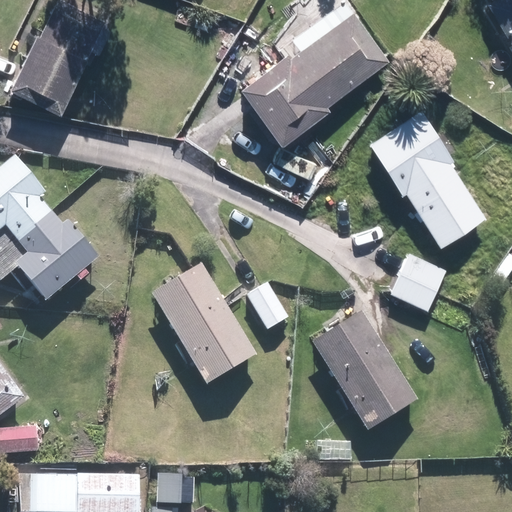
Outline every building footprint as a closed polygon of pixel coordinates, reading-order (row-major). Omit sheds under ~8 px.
[(511,0),(497,0),(494,2),(511,33),(511,0)] [(100,25),(57,2),(8,92),(52,115),(100,25)] [(281,56),(233,90),(272,145),(321,111),(318,107),(382,63),(348,15),(285,59),(281,56)] [(432,141),(415,113),(362,147),(393,196),(400,191),(434,244),(480,215),(446,162),(453,158),(439,136),(432,141)] [(14,159),(0,169),(0,280),(13,271),(37,302),(91,261),(70,233),(64,238),(33,199),(41,194),(14,159)] [(407,254),(388,294),(425,311),(443,271),(407,254)] [(195,270),(147,301),(200,385),(249,355),(195,270)] [(265,284),(242,300),(265,331),(288,315),(265,284)] [(355,317),(307,344),(357,432),(405,405),(355,317)] [(0,422),(25,404),(0,371),(0,422)] [(3,424),(4,447),(42,446),(41,422),(3,424)] [(151,469),(24,466),(23,506),(150,509),(151,469)]
